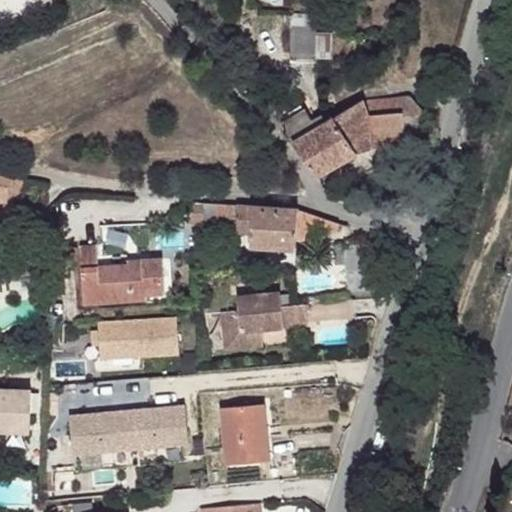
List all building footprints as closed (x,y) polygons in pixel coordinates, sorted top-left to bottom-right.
[(313,16),(286,15),(286,27),(313,29),(313,16)] [(313,29),(286,27),(286,53),(313,54),(313,29)] [(262,91),(257,96),(261,101),(266,96),(262,91)] [(301,113),(282,125),(316,176),(360,152),(403,140),(400,131),(419,127),(421,110),(405,94),(361,102),(359,98),(326,119),(316,126),(312,128),(301,113)] [(433,111),(421,110),(419,127),(429,129),(433,111)] [(305,111),(301,113),(312,128),(316,126),(314,122),(305,111)] [(324,116),(314,122),(316,126),(326,119),(324,116)] [(403,140),(419,136),(419,127),(400,131),(403,140)] [(0,210),(9,212),(42,215),(43,191),(12,184),(0,183),(0,210)] [(229,207),(205,206),(204,222),(228,224),(229,219),(229,207)] [(251,209),(236,208),(236,219),(251,220),(251,209)] [(297,213),(251,209),(251,220),(249,233),(248,249),(295,249),(296,234),(318,234),(337,230),(338,225),(297,213)] [(251,220),(236,219),(235,232),(249,233),(251,220)] [(38,251),(38,253),(56,256),(58,238),(39,237),(38,251)] [(349,244),(345,246),(346,264),(347,292),(387,288),(384,242),(349,244)] [(345,246),(333,245),(335,266),(346,264),(345,246)] [(98,254),(82,255),(86,311),(145,308),(145,296),(167,295),(164,269),(144,270),(143,279),(131,280),(129,273),(101,274),(98,254)] [(145,308),(146,312),(167,310),(167,295),(145,296),(145,308)] [(222,355),(260,354),(259,338),(259,333),(265,333),(265,338),(306,336),(305,315),(281,316),(280,302),(237,304),(238,317),(221,318),(222,355)] [(179,326),(100,330),(101,366),(180,362),(179,326)] [(32,391),(0,389),(0,431),(31,432),(32,391)] [(187,401),(69,409),(72,451),(190,442),(187,401)] [(263,403),(219,406),(227,463),(263,460),(260,427),(266,427),(263,403)] [(266,427),(260,427),(263,460),(271,459),(266,427)] [(263,511),(263,501),(200,505),(200,511),(263,511)] [(93,511),(92,502),(74,505),(75,511),(93,511)]
